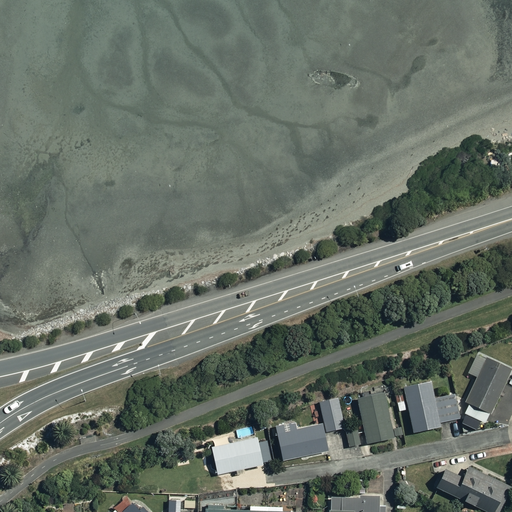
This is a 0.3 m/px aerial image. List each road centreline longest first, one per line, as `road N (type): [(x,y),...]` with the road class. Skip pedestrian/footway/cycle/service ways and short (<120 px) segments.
road 1 (trunk): [(442,243),(57,392),(0,424)]
road 2 (trunk): [(0,368),(442,243)]
